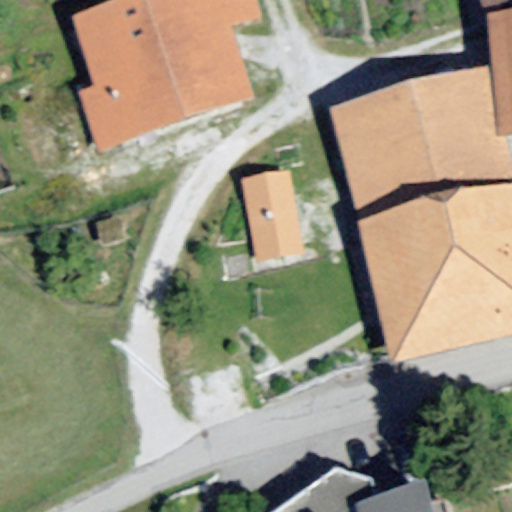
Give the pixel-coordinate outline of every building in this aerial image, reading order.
[(251,0),(174,0),(75,32),(97,99),(80,104),(99,161),(254,112),(231,39),(261,30),(251,0)] [(511,0),(483,0),(486,9),(511,0)] [(511,6),(487,13),(492,64),(499,135),(506,135),(511,134),(511,6)] [(330,109),(358,219),(356,219),(390,362),(511,333),(511,155),(506,135),(499,135),(492,64),(412,77),(330,109)] [(296,168),(245,177),(260,259),(311,250),(296,168)] [(379,511),(375,494),(336,485),(298,511),(432,511),(429,501),(388,511),(379,511)]
